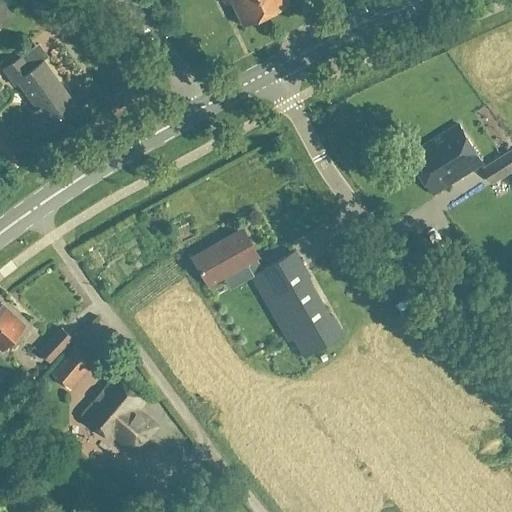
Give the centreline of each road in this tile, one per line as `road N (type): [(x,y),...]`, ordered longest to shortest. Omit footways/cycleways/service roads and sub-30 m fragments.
road 1 (unclassified): [(511,349),(363,216),(272,67)]
road 2 (secondary): [(0,235),(203,107)]
road 3 (tertiary): [(203,107),(123,0)]
